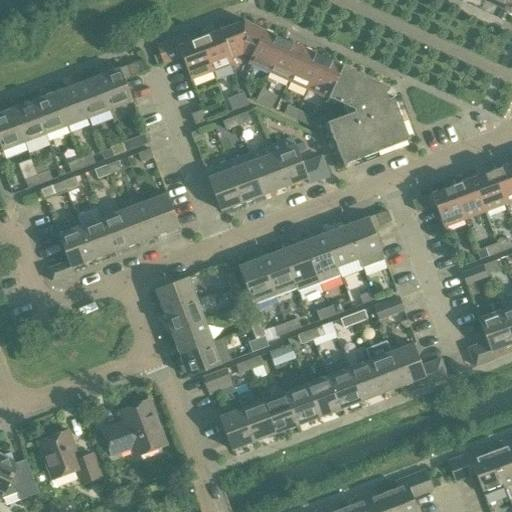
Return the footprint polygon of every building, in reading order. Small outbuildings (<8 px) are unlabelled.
[(484,0),(484,1),(503,10),(507,0),(484,0)] [(511,0),(507,0),(503,10),(511,13),(511,0)] [(242,54),(250,58),(251,58),(263,30),(244,22),(220,31),(231,58),(242,54)] [(247,63),(269,72),(284,40),(263,30),(251,58),(250,58),(247,63)] [(233,64),(231,58),(220,31),(199,39),(211,72),(233,64)] [(186,35),(157,46),(163,64),(182,57),(191,80),(211,72),(199,39),(189,42),(186,35)] [(269,72),(288,81),(303,48),(284,40),(269,72)] [(288,81),(308,90),(323,57),(303,48),(288,81)] [(329,98),(342,67),(343,66),(323,57),(308,90),(329,99),(329,98)] [(144,61),(97,78),(110,112),(132,103),(124,80),(142,73),(142,72),(147,70),(144,61)] [(354,112),(327,122),(344,165),(409,140),(393,97),(387,99),(384,92),(387,92),(389,89),(389,87),(343,66),(342,67),(329,98),(352,108),(354,112)] [(97,78),(76,86),(88,120),(110,112),(97,78)] [(76,86),(54,94),(67,128),(88,120),(76,86)] [(256,102),(263,105),(269,93),(261,90),(256,102)] [(243,93),(235,96),(240,108),(247,105),(243,93)] [(269,93),(263,105),(271,109),(276,97),(269,93)] [(54,94),(33,103),(45,136),(67,128),(54,94)] [(240,108),(235,96),(227,99),(232,111),(240,108)] [(33,103),(12,110),(24,144),(45,136),(33,103)] [(283,114),(295,119),(298,111),(287,106),(283,114)] [(24,144),(12,110),(0,114),(0,146),(1,151),(2,152),(24,144)] [(207,121),(202,110),(191,115),(195,126),(207,121)] [(298,111),(295,119),(306,125),(310,116),(298,111)] [(249,122),(246,112),(234,117),(237,126),(249,122)] [(237,126),(234,117),(222,122),(226,131),(237,126)] [(191,134),(194,142),(205,138),(202,129),(191,134)] [(144,134),(122,143),(125,152),(147,144),(144,134)] [(292,138),(268,147),(284,188),(326,171),(322,160),(303,168),(292,138)] [(125,152),(122,143),(110,147),(113,157),(125,152)] [(268,147),(248,155),(263,195),(284,188),(268,147)] [(138,154),(141,162),(153,158),(150,149),(138,154)] [(91,154),(79,159),(82,168),(95,164),(91,154)] [(248,155),(226,163),(242,204),(263,195),(248,155)] [(82,168),(79,159),(67,164),(70,173),(82,168)] [(118,161),(106,166),(109,175),(121,170),(118,161)] [(242,204),(226,163),(205,171),(220,212),(242,204)] [(511,163),(493,171),(506,204),(511,202),(511,163)] [(44,165),(34,169),(36,176),(46,172),(44,165)] [(109,175),(106,166),(93,170),(97,180),(109,175)] [(46,172),(36,176),(39,185),(52,180),(48,171),(46,172)] [(486,212),(506,204),(493,171),(473,179),(486,212)] [(39,185),(36,176),(25,180),(28,189),(39,185)] [(75,177),(63,182),(66,190),(78,186),(75,177)] [(465,220),(486,212),(473,179),(452,186),(465,220)] [(66,190),(63,182),(40,190),(44,199),(66,190)] [(444,228),(465,220),(452,186),(412,202),(416,212),(435,205),(444,228)] [(167,195),(144,204),(157,237),(179,228),(167,195)] [(144,204),(123,211),(136,244),(157,237),(144,204)] [(123,211),(102,220),(114,253),(136,244),(123,211)] [(386,211),(345,226),(357,259),(358,259),(362,268),(383,260),(372,228),(391,221),(386,211)] [(93,261),(77,220),(55,228),(68,263),(47,270),(52,282),(73,275),(71,269),(93,261)] [(78,220),(77,220),(93,261),(114,253),(102,220),(80,228),(78,220)] [(345,226),(323,234),(336,267),(357,259),(345,226)] [(323,234),(302,243),(317,284),(339,276),(336,267),(323,234)] [(508,239),(497,243),(501,252),(511,248),(508,239)] [(302,243),(280,251),(295,289),(296,288),(297,292),(317,284),(302,243)] [(501,252),(497,243),(477,251),(480,260),(488,257),(501,252)] [(280,251),(260,259),(274,297),(295,289),(280,251)] [(274,297),(260,259),(238,267),(250,300),(251,299),(253,304),(274,297)] [(495,261),(484,265),(487,274),(498,270),(495,261)] [(487,274),(484,265),(462,273),(467,285),(488,277),(487,274)] [(225,276),(229,287),(238,284),(234,273),(225,276)] [(155,290),(164,312),(196,300),(188,277),(155,290)] [(238,284),(229,287),(234,299),(242,295),(238,284)] [(359,296),(362,305),(373,301),(370,292),(359,296)] [(373,306),(378,321),(403,311),(398,297),(373,306)] [(164,312),(172,333),(205,321),(196,300),(164,312)] [(340,303),(326,308),(330,317),(343,312),(340,303)] [(511,306),(501,311),(511,339),(511,306)] [(330,317),(326,308),(315,312),(319,321),(330,317)] [(363,310),(351,315),(354,324),(367,320),(363,310)] [(475,367),(495,359),(492,351),(511,343),(511,339),(501,311),(478,319),(486,340),(467,347),(475,367)] [(251,328),(260,325),(256,312),(246,316),(251,328)] [(354,324),(351,315),(340,319),(343,329),(354,324)] [(297,319),(284,324),(288,333),(300,328),(297,319)] [(172,333),(180,355),(213,342),(205,321),(172,333)] [(331,323),(308,331),(312,341),(334,332),(331,323)] [(263,331),(260,325),(266,341),(288,333),(284,324),(273,328),(263,331)] [(260,325),(251,328),(259,350),(268,346),(266,341),(260,325)] [(312,341),(308,331),(297,336),(301,345),(312,341)] [(213,342),(180,355),(188,377),(231,360),(223,338),(213,342)] [(412,343),(388,352),(401,385),(424,376),(427,384),(447,377),(440,357),(421,365),(412,343)] [(268,352),(274,367),(295,359),(289,344),(268,352)] [(388,352),(368,360),(380,393),(401,385),(388,352)] [(259,356),(247,361),(251,370),(263,366),(259,356)] [(344,358),(342,359),(358,401),(380,393),(368,360),(348,367),(344,358)] [(326,376),(325,376),(338,409),(358,401),(342,359),(323,366),(326,376)] [(251,370),(247,361),(235,365),(239,375),(251,370)] [(208,388),(229,379),(225,369),(204,377),(208,388)] [(325,376),(304,384),(316,417),(338,409),(325,376)] [(304,384),(283,392),(295,425),(316,417),(304,384)] [(283,392),(262,400),(275,433),(295,425),(283,392)] [(262,400),(240,408),(253,441),(275,433),(262,400)] [(165,445),(149,401),(120,412),(124,423),(103,431),(112,456),(134,447),(137,456),(165,445)] [(253,441),(240,408),(219,416),(231,449),(253,441)] [(76,471),(81,484),(100,477),(92,455),(79,460),(68,431),(38,443),(52,480),(76,471)] [(500,448),(490,452),(503,487),(511,483),(511,448),(509,439),(498,443),(500,448)] [(503,487),(490,452),(480,456),(478,451),(447,463),(454,482),(474,474),(482,495),(503,487)] [(0,454),(0,499),(17,493),(20,500),(39,493),(26,460),(15,464),(10,453),(2,456),(0,454)] [(397,488),(386,492),(393,511),(417,511),(412,497),(432,490),(425,471),(395,482),(397,488)] [(373,491),(363,494),(370,511),(393,511),(386,492),(375,496),(373,491)] [(356,503),(345,507),(347,511),(370,511),(363,494),(354,498),(356,503)]
